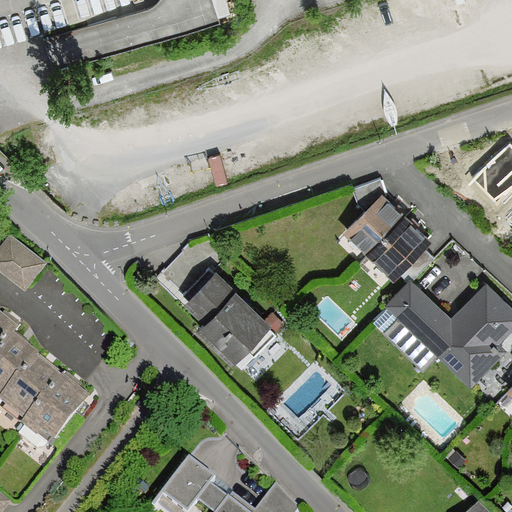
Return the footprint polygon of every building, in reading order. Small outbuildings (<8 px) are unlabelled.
[(511,146),(509,144),(474,179),(497,200),(511,187),(511,146)] [(383,193),(347,230),(396,279),(433,242),(383,193)] [(9,236),(0,247),(0,270),(25,291),(46,265),(9,236)] [(209,317),(201,324),(236,359),(272,325),(238,290),(233,294),(213,273),(189,297),(209,317)] [(511,331),(511,305),(489,283),(454,321),(414,283),(390,308),(440,356),(472,387),(507,351),(500,344),(511,331)] [(426,371),(440,356),(390,308),(376,323),(426,371)] [(54,445),(88,402),(12,341),(19,333),(0,318),(0,398),(5,402),(2,405),(28,426),(23,432),(37,443),(42,436),(54,445)] [(212,478),(187,458),(154,501),(168,511),(297,511),(300,509),(275,484),(257,509),(234,491),(227,500),(207,485),(212,478)] [(16,480),(9,490),(18,497),(25,487),(16,480)] [(0,511),(5,511),(11,505),(0,496),(0,511)]
